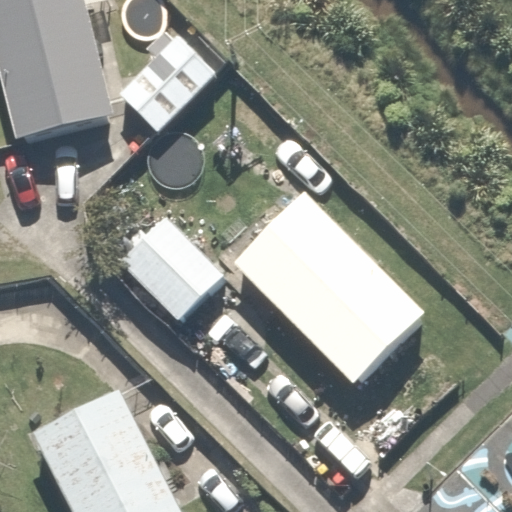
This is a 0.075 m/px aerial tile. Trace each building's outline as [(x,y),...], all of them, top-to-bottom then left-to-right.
[(94,0),(0,0),(0,41),(28,149),(127,124),(94,0)] [(232,75),(194,34),(125,99),(162,139),(232,75)] [(443,322),(302,184),(229,257),(370,396),(443,322)] [(196,325),(231,361),(256,336),(221,301),(238,284),(172,217),(149,240),(130,221),(106,245),(191,330),(196,325)] [(192,511),(137,394),(48,436),(84,511),(192,511)] [(0,452),(0,506),(27,482),(0,452)]
